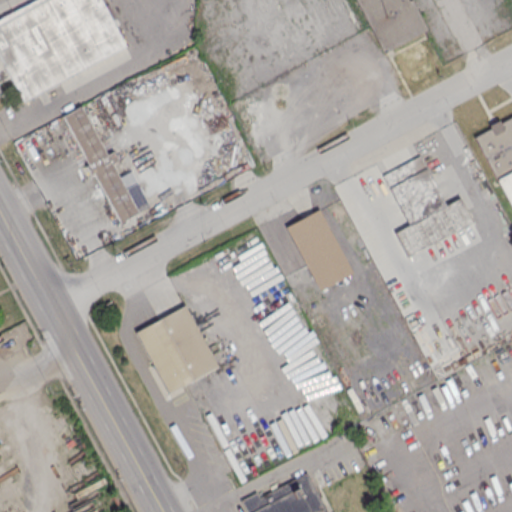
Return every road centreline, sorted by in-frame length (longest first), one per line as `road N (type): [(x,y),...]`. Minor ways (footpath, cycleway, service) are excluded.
road 1 (residential): [(511,59),(51,305)]
road 2 (secondary): [(163,511),(0,215)]
